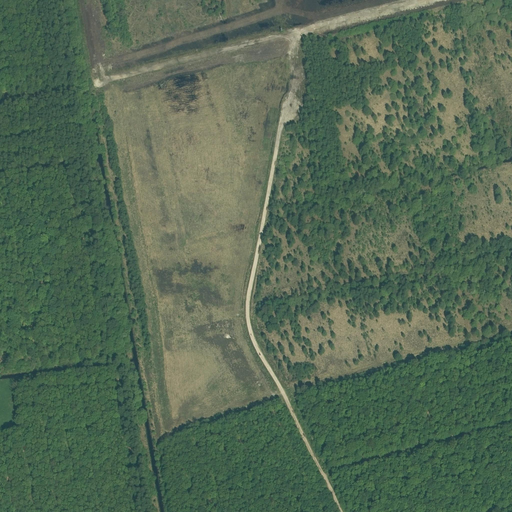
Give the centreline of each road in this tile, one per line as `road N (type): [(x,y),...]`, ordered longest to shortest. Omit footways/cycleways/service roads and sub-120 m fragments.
road 1 (track): [(342,511),(258,349),(251,286),(292,32),(421,0)]
road 2 (track): [(151,511),(61,0)]
road 3 (track): [(292,32),(98,85),(0,101)]
